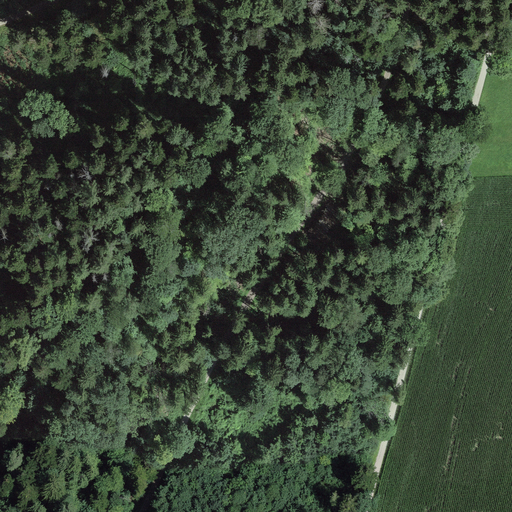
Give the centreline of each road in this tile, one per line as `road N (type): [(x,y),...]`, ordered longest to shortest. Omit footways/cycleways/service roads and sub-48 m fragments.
road 1 (track): [(146,511),(229,332),(310,212),(389,71),(408,0)]
road 2 (track): [(503,0),(363,511)]
